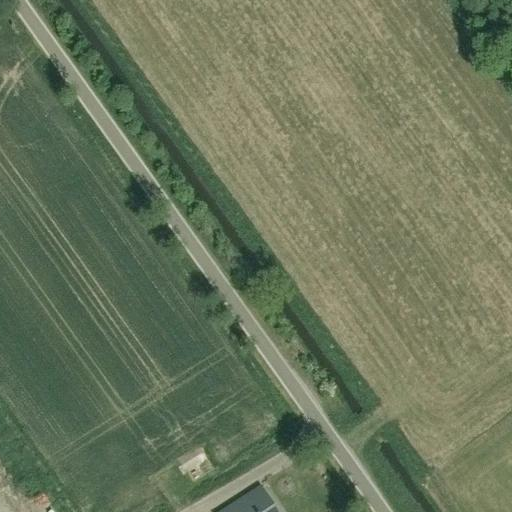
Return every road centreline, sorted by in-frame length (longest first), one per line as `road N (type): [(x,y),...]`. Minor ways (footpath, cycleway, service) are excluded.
road 1 (unclassified): [(380,511),(15,0)]
road 2 (unknown): [(188,511),(325,435)]
